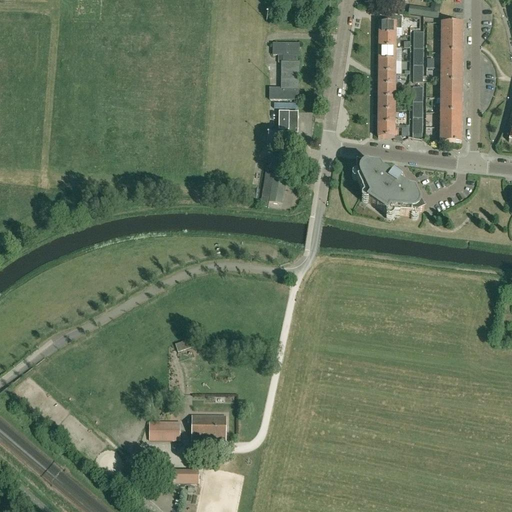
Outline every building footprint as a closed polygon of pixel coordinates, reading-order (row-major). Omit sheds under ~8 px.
[(433,2),(431,11),(409,7),(408,15),(437,20),(440,4),(433,2)] [(394,20),(394,24),(379,24),(379,37),(395,37),(395,30),(401,30),(401,20),(394,20)] [(441,25),(441,40),(462,40),(462,25),(441,25)] [(395,50),(395,37),(379,37),(378,50),(395,50)] [(423,38),(418,38),(418,46),(418,54),(413,54),(413,61),(418,61),(418,69),(418,76),(413,76),(413,84),(423,84),(423,38)] [(441,40),(441,55),(462,55),(462,40),(441,40)] [(298,101),(298,70),(298,64),(296,64),(296,56),(298,56),(298,45),(273,45),(273,56),(283,56),(283,64),(281,64),(281,89),(269,89),(269,101),(298,101)] [(378,50),(378,63),(395,63),(395,50),(378,50)] [(441,55),(441,70),(462,70),(462,55),(441,55)] [(395,76),(395,63),(378,63),(378,76),(395,76)] [(441,70),(441,85),(461,85),(462,70),(441,70)] [(395,88),(395,76),(378,76),(378,88),(395,88)] [(441,85),(440,100),(461,100),(461,85),(441,85)] [(395,101),(395,88),(378,88),(378,101),(395,101)] [(412,120),(412,127),(417,127),(417,142),(422,143),(422,89),(418,89),(418,97),(418,104),(412,104),(412,112),(417,112),(417,120),(412,120)] [(440,100),(440,115),(461,115),(461,100),(440,100)] [(395,114),(395,101),(378,101),(378,114),(395,114)] [(298,134),(298,113),(279,113),(279,131),(288,131),(288,134),(298,134)] [(394,127),(395,114),(378,114),(378,127),(394,127)] [(440,115),(440,130),(461,130),(461,115),(440,115)] [(394,140),(394,127),(378,127),(378,140),(394,140)] [(440,145),(461,145),(461,130),(440,130),(440,145)] [(274,175),(265,174),(260,207),(268,208),(269,204),(282,206),(288,169),(275,167),(274,175)] [(401,184),(402,183),(401,182),(400,181),(398,180),(397,179),(396,178),(394,178),(393,177),(393,178),(389,183),(385,180),(382,174),(379,169),(357,168),(357,175),(359,180),(356,181),(364,197),(369,201),(367,203),(387,216),(388,214),(393,217),(411,219),(411,216),(417,216),(424,213),(414,193),(408,192),(402,191),(398,188),(401,184)] [(456,208),(458,214),(466,212),(465,206),(456,208)] [(177,353),(191,349),(188,341),(175,346),(177,353)] [(225,443),(226,419),(192,418),(192,442),(225,443)] [(179,442),(179,425),(157,425),(157,442),(179,442)] [(173,486),(201,486),(202,472),(173,471),(173,486)]
